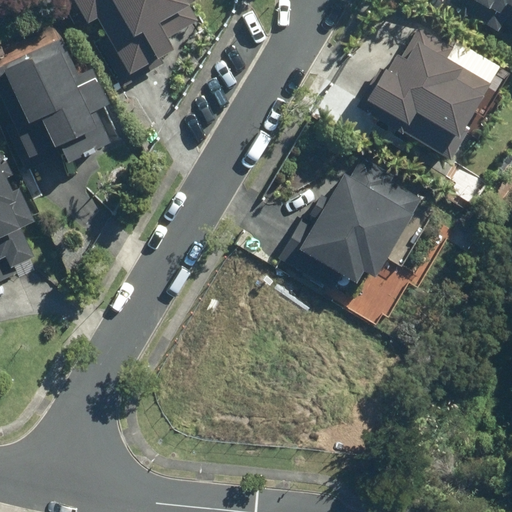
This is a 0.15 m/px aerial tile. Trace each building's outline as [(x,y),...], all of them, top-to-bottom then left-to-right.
[(90,0),(116,43),(191,0),(90,0)] [(511,46),(511,0),(464,0),(456,20),(511,46)] [(60,39),(0,66),(0,97),(12,123),(4,127),(25,171),(61,154),(67,167),(110,147),(108,142),(118,137),(104,107),(108,105),(91,70),(78,77),(60,39)] [(440,164),(478,94),(415,60),(377,130),(440,164)] [(360,305),(416,203),(346,166),(291,267),(360,305)] [(0,171),(0,284),(42,266),(0,171)]
